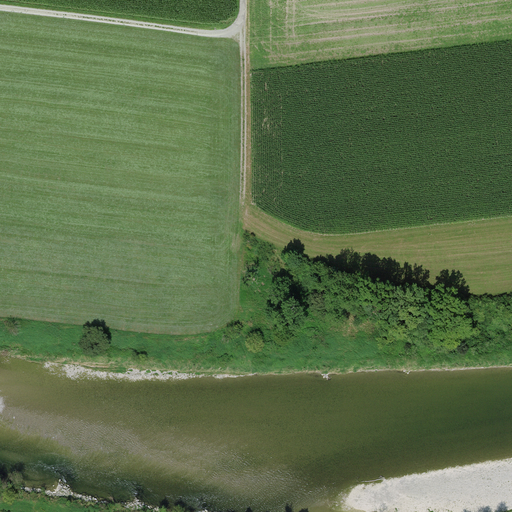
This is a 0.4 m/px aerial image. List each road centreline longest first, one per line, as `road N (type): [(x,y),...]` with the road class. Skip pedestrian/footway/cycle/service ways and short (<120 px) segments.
road 1 (track): [(0,10),(210,34),(240,27),(245,0)]
road 2 (track): [(240,27),(244,220)]
